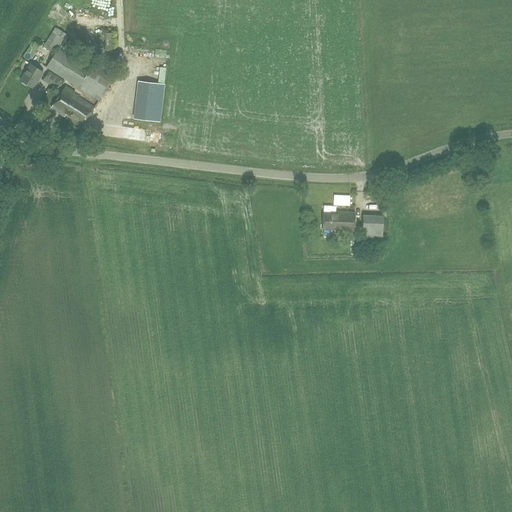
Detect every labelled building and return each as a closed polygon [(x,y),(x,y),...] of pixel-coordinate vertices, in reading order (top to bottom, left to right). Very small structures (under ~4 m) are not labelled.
[(74,58),(59,49),(68,35),(55,26),(46,41),(43,46),(55,53),(46,67),(91,96),(90,98),(97,103),(98,100),(116,73),(95,60),(96,59),(80,49),(74,58)] [(33,88),(43,72),(30,64),(20,80),(33,88)] [(60,86),(64,81),(49,71),(42,80),(53,87),(55,83),(60,86)] [(164,84),(158,83),(138,81),(134,119),(159,122),(164,84)] [(81,128),(94,108),(74,94),(75,92),(65,86),(51,108),(81,128)] [(116,121),(126,121),(127,107),(117,107),(116,121)] [(354,232),(355,212),(337,212),(337,213),(323,212),(322,229),(336,230),(336,231),(354,232)] [(381,246),(382,215),(362,214),(361,244),(381,246)]
